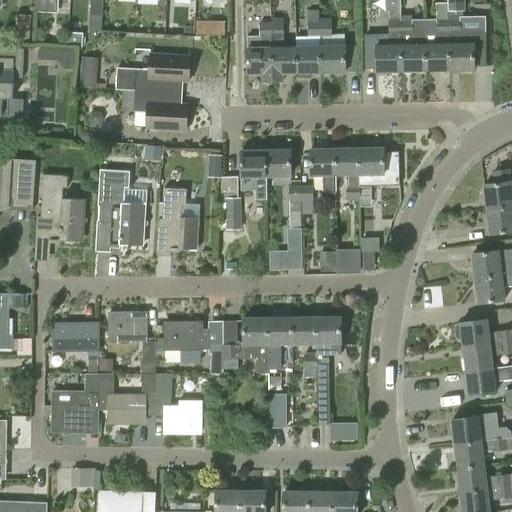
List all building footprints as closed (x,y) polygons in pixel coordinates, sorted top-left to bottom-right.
[(35,0),(34,13),(47,14),(48,0),(35,0)] [(90,0),(90,16),(90,25),(100,25),(100,16),(102,16),(102,0),(90,0)] [(447,0),(448,4),(448,12),(463,12),(465,12),(464,0),(447,0)] [(424,20),(425,73),(449,72),(448,46),(448,20),(448,12),(448,4),(447,4),(436,4),(437,46),(426,46),(425,20),(424,20)] [(307,11),(308,37),(319,37),(319,22),(319,11),(307,11)] [(15,14),(12,41),(28,43),(31,16),(15,14)] [(401,47),(402,73),(425,73),(424,20),(412,20),(412,17),(401,17),(401,19),(401,47)] [(272,49),(271,18),(270,18),(270,23),(260,23),(260,49),(248,49),(248,76),(261,75),(261,83),(272,82),(272,49)] [(271,18),(272,49),(272,82),(284,82),(284,75),(297,75),(296,49),(284,49),(283,18),(271,18)] [(376,34),(376,47),(377,74),(402,73),(401,47),(401,19),(388,19),(389,34),(376,34)] [(228,35),(228,20),(198,20),(198,35),(228,35)] [(448,20),(448,46),(449,72),(474,72),(474,67),(486,67),(486,45),(486,31),(461,32),(460,20),(448,20)] [(319,48),(320,74),(345,74),(346,74),(346,73),(346,47),(344,47),(344,46),(344,36),(331,36),(331,22),(319,22),(319,37),(320,37),(320,48),(319,48)] [(70,43),(84,44),(85,35),(71,34),(70,43)] [(0,117),(8,118),(9,99),(13,100),(14,75),(23,75),(24,49),(7,48),(7,45),(0,44),(0,117)] [(319,48),(296,49),(297,75),(320,74),(319,48)] [(55,61),(56,49),(38,49),(38,60),(55,61)] [(123,91),(163,93),(163,82),(189,84),(190,57),(150,55),(149,70),(117,69),(116,90),(123,91)] [(84,58),(82,88),(95,89),(98,59),(84,58)] [(163,93),(123,91),(122,111),(147,113),(146,130),(187,132),(188,106),(162,105),(163,93)] [(383,150),(359,151),(359,176),(359,188),(399,187),(399,154),(383,154),(383,150)] [(324,193),(335,192),(334,151),(310,152),(310,177),(323,177),(324,193)] [(334,151),(335,192),(336,192),(336,176),(347,176),(347,201),(360,201),(359,176),(359,151),(334,151)] [(266,178),(266,152),(241,153),(241,191),(255,191),(255,200),(266,200),(266,178)] [(290,152),(266,152),(266,178),(290,178),(290,152)] [(0,210),(32,210),(35,162),(0,159),(0,210)] [(124,190),(128,190),(129,173),(99,172),(95,253),(110,254),(111,247),(143,248),(146,206),(123,204),(124,190)] [(494,185),(483,187),(486,211),(511,207),(511,197),(510,184),(508,172),(493,173),(494,185)] [(62,188),(65,189),(66,177),(42,176),(40,218),(36,217),(34,248),(50,249),(50,241),(82,243),(85,201),(61,199),(62,188)] [(226,177),(227,197),(241,196),(240,176),(226,177)] [(301,225),(300,186),(300,181),(294,181),(294,178),(290,178),(291,186),(289,186),(290,229),(301,228),(301,225)] [(300,186),(301,212),(305,212),(305,202),(312,202),(311,186),(300,186)] [(158,220),(156,258),(171,259),(171,250),(197,252),(199,220),(181,219),(182,206),(185,206),(186,191),(164,190),(162,220),(158,220)] [(241,230),(241,198),(238,199),(225,199),(225,200),(221,200),(219,221),(220,259),(230,259),(230,230),(241,230)] [(511,207),(486,211),(489,235),(511,232),(511,207)] [(378,240),(362,240),(362,252),(378,252),(378,240)] [(291,267),(291,250),(272,250),(272,267),(291,267)] [(360,274),(360,272),(360,250),(336,250),(336,274),(354,274),(360,274)] [(498,253),(472,256),(475,280),(501,277),(511,276),(509,263),(508,252),(498,253)] [(501,277),(475,280),(477,304),(504,301),(501,277)] [(8,309),(27,309),(27,295),(0,294),(0,351),(12,351),(13,335),(8,335),(8,309)] [(109,342),(142,342),(142,361),(155,362),(155,341),(146,341),(145,314),(109,314),(109,342)] [(223,346),(222,370),(238,369),(238,360),(256,360),(256,374),(268,374),(268,372),(267,320),(243,320),(243,345),(238,345),(223,346)] [(267,320),(268,372),(280,372),(280,347),(291,347),(292,320),(267,320)] [(292,320),(291,347),(304,347),(315,347),(316,320),(292,320)] [(316,320),(315,347),(316,347),(316,355),(316,369),(317,426),(329,425),(328,395),(329,355),(340,355),(340,347),(340,320),(316,320)] [(462,340),(463,349),(511,342),(511,330),(488,333),(487,321),(460,325),(457,325),(454,329),(455,338),(458,340),(462,340)] [(166,344),(166,351),(180,351),(180,363),(200,363),(200,351),(203,351),(203,350),(208,350),(207,330),(202,330),(202,323),(165,324),(166,344)] [(99,333),(91,333),(83,333),(83,325),(54,325),(54,352),(99,352),(99,333)] [(31,339),(17,340),(17,356),(31,356),(31,339)] [(511,342),(463,349),(466,372),(511,367),(511,366),(492,369),(491,357),(511,354),(511,342)] [(210,346),(210,376),(211,376),(223,376),(222,370),(223,346),(210,346)] [(91,373),(98,373),(98,355),(88,355),(87,367),(91,367),(91,373)] [(304,355),(304,369),(316,369),(316,355),(304,355)] [(99,372),(112,372),(113,357),(99,357),(99,372)] [(142,361),(142,375),(156,376),(156,375),(155,375),(155,362),(142,361)] [(511,367),(466,372),(469,397),(495,394),(494,382),(511,379),(511,367)] [(268,374),(268,389),(280,389),(280,372),(268,372),(268,374)] [(99,375),(99,394),(114,394),(114,374),(99,374),(99,375)] [(84,394),(99,394),(99,375),(85,375),(84,394)] [(155,400),(156,376),(142,375),(141,393),(145,393),(145,394),(155,394),(155,400)] [(156,375),(156,376),(155,400),(165,400),(164,435),(201,435),(201,401),(179,401),(179,406),(170,406),(170,399),(171,399),(172,375),(156,375)] [(210,376),(210,392),(223,392),(223,376),(211,376),(210,376)] [(286,429),(286,396),(268,396),(269,429),(286,429)] [(108,425),(145,425),(145,397),(108,397),(108,425)] [(53,407),(52,434),(89,435),(90,407),(53,407)] [(476,416),(476,418),(451,421),(454,446),(511,439),(511,437),(510,432),(505,428),(498,429),(496,413),(476,416)] [(329,424),(329,441),(357,441),(357,423),(329,424)] [(511,439),(454,446),(457,470),(483,467),(482,454),(511,450),(511,439)] [(74,486),(101,486),(102,468),(75,467),(74,486)] [(457,470),(460,494),(511,487),(511,474),(485,478),(483,467),(457,470)] [(511,487),(460,494),(462,511),(488,511),(488,501),(501,500),(502,505),(511,503),(511,487)] [(141,511),(142,498),(143,492),(100,490),(99,490),(99,491),(99,496),(98,511),(141,511)] [(240,511),(241,492),(216,492),(215,511),(240,511)] [(241,492),(240,511),(264,511),(265,493),(241,492)] [(307,511),(308,493),(284,493),(283,511),(307,511)] [(308,493),(307,511),(332,511),(332,493),(308,493)] [(356,511),(357,494),(332,493),(332,511),(356,511)] [(32,511),(33,503),(0,501),(0,511),(32,511)]
